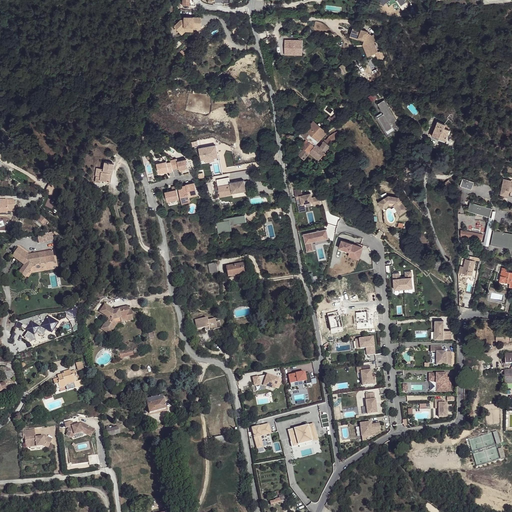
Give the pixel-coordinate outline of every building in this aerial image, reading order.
[(187,22),(180,28),(184,34),(190,29),(200,28),(208,26),(207,16),(189,19),(190,22),(187,22)] [(190,29),(184,34),(187,37),(192,33),(200,31),(200,28),(190,29)] [(368,33),(353,28),(350,37),(364,41),(363,45),(369,56),(378,51),(368,33)] [(342,75),(348,72),(344,64),(338,67),(342,75)] [(384,101),(377,105),(383,114),(377,118),(386,132),(393,128),(390,125),(396,121),(384,101)] [(316,145),(326,132),(313,121),(301,135),(306,140),(314,146),(316,145)] [(445,141),(449,130),(443,128),(445,125),(437,122),(432,136),(445,141)] [(310,152),(319,159),(330,147),(329,146),(339,139),(334,133),(329,136),(325,141),(324,140),(322,143),(322,144),(319,147),(316,145),(314,146),(310,152)] [(314,146),(306,140),(301,146),(304,149),(302,150),(298,155),(303,159),(310,152),(314,146)] [(171,162),(173,169),(179,168),(180,170),(185,168),(189,167),(187,159),(178,161),(177,159),(171,160),(171,162)] [(112,163),(104,161),(103,169),(96,167),(95,176),(96,176),(100,177),(100,179),(106,180),(106,181),(108,182),(109,174),(111,174),(111,172),(109,172),(109,170),(111,169),(112,163)] [(157,164),(159,173),(169,171),(169,172),(173,171),(173,169),(171,162),(167,163),(167,161),(157,164)] [(463,179),(460,187),(470,191),(473,182),(463,179)] [(511,191),(511,182),(511,181),(504,179),(500,194),(508,196),(509,191),(511,191)] [(244,181),(226,184),(227,192),(231,191),(232,193),(246,191),(244,181)] [(179,189),(181,200),(190,199),(189,197),(198,195),(195,183),(186,185),(187,187),(183,188),(179,189)] [(55,188),(49,184),(45,193),(51,196),(55,188)] [(169,191),(165,192),(167,202),(179,199),(176,186),(172,187),(173,189),(173,190),(169,191)] [(317,198),(317,196),(312,198),(311,193),(302,195),(300,187),(294,188),(298,209),(302,208),(302,205),(304,204),(313,202),(313,206),(321,204),(320,198),(317,198)] [(404,207),(396,198),(386,197),(376,204),(381,211),(388,205),(393,205),(397,210),(400,210),(404,207)] [(0,213),(7,213),(7,211),(14,211),(14,200),(0,200),(0,213)] [(487,217),(488,217),(490,211),(491,209),(471,203),(468,211),(487,217)] [(399,215),(406,210),(404,207),(400,210),(397,210),(393,205),(388,205),(389,207),(391,207),(392,206),(399,215)] [(494,211),(490,211),(488,217),(487,217),(483,245),(488,246),(494,211)] [(231,232),(230,225),(246,222),(244,215),(222,220),(223,222),(215,223),(217,234),(231,232)] [(37,221),(44,226),(47,222),(41,216),(37,221)] [(304,235),(308,252),(313,251),(311,242),(328,238),(326,230),(304,235)] [(460,230),(461,236),(470,238),(469,240),(481,243),(482,234),(460,230)] [(511,234),(493,231),(491,241),(511,244),(511,234)] [(51,235),(50,234),(43,237),(39,238),(41,243),(52,239),(51,235)] [(358,263),(362,246),(354,244),(354,246),(340,243),(338,254),(349,257),(347,261),(358,263)] [(33,265),(54,261),(52,251),(37,253),(37,255),(30,256),(27,254),(17,248),(12,255),(24,263),(23,265),(17,273),(24,277),(33,265)] [(24,263),(12,255),(11,256),(23,265),(24,263)] [(436,262),(432,269),(440,274),(444,267),(436,262)] [(209,274),(216,273),(217,273),(215,263),(207,264),(209,274)] [(464,266),(462,272),(472,274),(472,273),(474,265),(465,263),(464,266)] [(224,268),(225,273),(234,271),(235,276),(243,274),(241,264),(224,268)] [(502,268),(499,282),(504,283),(509,284),(510,284),(510,280),(511,280),(511,273),(506,272),(507,272),(505,271),(506,269),(502,268)] [(393,273),(394,289),(412,288),(411,271),(405,272),(405,278),(400,278),(399,273),(393,273)] [(347,284),(338,286),(340,297),(323,301),(325,310),(360,304),(358,293),(349,294),(348,289),(355,287),(353,280),(347,281),(347,284)] [(322,287),(325,300),(335,298),(334,291),(337,291),(335,282),(331,283),(331,285),(322,287)] [(472,294),(465,293),(464,302),(466,303),(465,307),(470,308),(472,294)] [(101,329),(110,335),(117,323),(122,323),(121,320),(127,319),(126,314),(129,310),(128,306),(119,308),(119,309),(118,312),(115,312),(115,310),(114,310),(110,308),(105,304),(100,312),(109,318),(101,329)] [(129,310),(126,314),(127,319),(121,320),(122,323),(132,320),(131,310),(129,310)] [(65,313),(76,321),(76,311),(65,313)] [(368,311),(355,312),(356,324),(368,323),(368,328),(374,328),(373,315),(369,315),(368,311)] [(21,321),(19,329),(23,330),(25,325),(28,328),(26,330),(29,332),(25,337),(31,341),(42,340),(36,335),(37,334),(40,336),(43,336),(46,335),(48,333),(50,329),(53,324),(58,328),(62,322),(53,316),(49,316),(49,312),(22,320),(21,321)] [(340,312),(328,315),(332,332),(344,329),(340,312)] [(208,328),(216,327),(215,322),(215,319),(207,320),(206,317),(194,320),(195,325),(197,325),(198,329),(205,327),(208,327),(208,328)] [(208,327),(205,327),(205,331),(220,328),(219,321),(215,322),(216,327),(208,328),(208,327)] [(435,331),(436,339),(452,339),(452,330),(444,331),(444,321),(435,321),(435,331)] [(496,332),(497,341),(509,341),(509,332),(496,332)] [(373,336),(355,339),(356,344),(360,343),(361,348),(366,347),(367,355),(376,353),(373,336)] [(443,347),(431,347),(431,352),(437,353),(437,365),(452,365),(452,352),(443,352),(443,347)] [(503,368),(508,367),(508,364),(511,363),(511,354),(504,355),(505,362),(503,362),(503,368)] [(362,373),(363,386),(376,384),(375,377),(373,378),(372,371),(371,371),(370,366),(361,367),(362,373)] [(15,377),(11,370),(5,371),(8,379),(15,377)] [(77,374),(76,371),(71,372),(70,370),(64,372),(64,374),(65,375),(63,376),(62,374),(58,376),(59,378),(54,380),(56,389),(60,389),(64,387),(64,389),(65,392),(67,391),(67,390),(76,387),(82,385),(81,381),(78,382),(76,375),(77,374)] [(312,384),(310,374),(306,374),(305,373),(290,375),(291,384),(306,381),(307,385),(312,384)] [(448,374),(430,374),(430,381),(437,381),(437,393),(456,393),(456,381),(448,381),(448,374)] [(276,388),(279,379),(270,376),(269,377),(267,377),(265,376),(254,378),(255,386),(261,385),(264,384),(267,385),(267,387),(275,390),(276,388)] [(366,401),(368,415),(378,413),(376,400),(375,400),(374,393),(366,394),(367,401),(366,401)] [(166,409),(163,395),(147,399),(150,413),(166,409)] [(448,416),(448,404),(444,404),(444,400),(436,400),(436,404),(440,404),(440,408),(440,417),(448,416)] [(83,432),(91,437),(94,430),(81,423),(74,425),(72,421),(65,423),(68,432),(66,435),(70,437),(72,433),(75,435),(83,432)] [(371,423),(361,424),(363,441),(367,441),(366,437),(373,436),(373,432),(381,431),(380,424),(372,425),(371,423)] [(272,434),(270,424),(253,428),(258,449),(264,447),(261,437),(272,434)] [(312,442),(311,439),(316,437),(313,425),(303,428),(303,429),(300,430),(299,428),(287,431),(290,443),(291,448),(298,446),(297,446),(311,442),(312,442)] [(117,427),(107,429),(108,436),(119,433),(117,427)] [(52,439),(46,436),(45,438),(44,438),(39,438),(39,436),(36,437),(35,429),(23,430),(23,438),(25,438),(25,446),(30,445),(30,447),(41,446),(41,445),(45,445),(49,447),(52,439)] [(229,435),(214,437),(215,444),(230,442),(229,435)] [(279,442),(272,443),(275,453),(281,451),(279,442)] [(270,501),(271,505),(280,502),(280,501),(289,499),(288,495),(275,499),(275,500),(270,501)]
